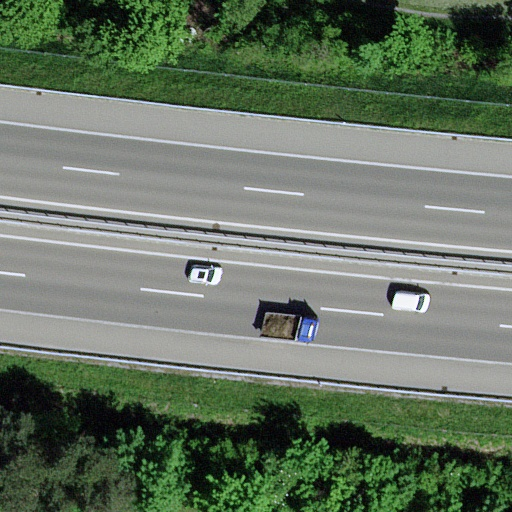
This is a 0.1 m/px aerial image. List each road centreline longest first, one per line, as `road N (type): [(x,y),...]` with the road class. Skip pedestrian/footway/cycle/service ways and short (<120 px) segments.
road 1 (motorway): [(511,215),(0,160)]
road 2 (motorway): [(0,273),(511,325)]
